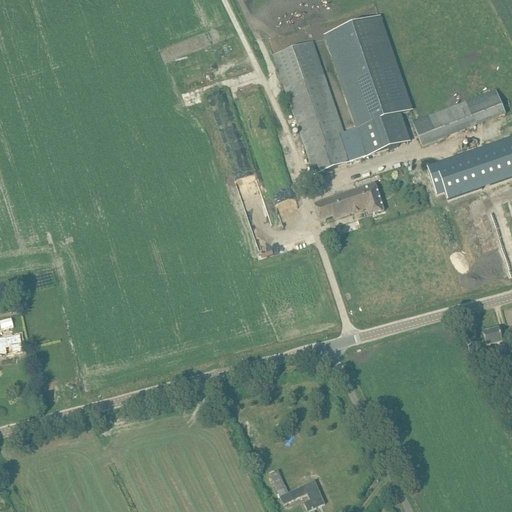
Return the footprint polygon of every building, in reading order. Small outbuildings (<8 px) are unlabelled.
[(313,43),(273,57),(314,176),(353,162),(364,158),(364,159),(408,144),(399,117),(410,113),(378,18),(326,36),(359,130),(344,135),(313,43)] [(496,91),(465,104),(427,119),(412,124),(422,148),(426,147),(437,143),(505,115),(496,91)] [(489,166),(511,159),(511,140),(484,148),(489,166)] [(475,147),(456,153),(462,171),(481,166),(475,147)] [(443,154),(404,163),(408,180),(416,178),(418,186),(448,179),(443,154)] [(369,217),(384,213),(375,185),(314,206),(320,223),(333,218),(334,221),(367,210),(369,217)] [(503,344),(502,339),(499,330),(483,334),(486,348),(488,348),(489,354),(496,352),(494,346),(503,344)] [(0,355),(7,354),(8,355),(15,354),(15,352),(24,350),(20,335),(13,336),(13,335),(4,337),(4,338),(0,339),(0,355)] [(285,495),(279,498),(283,507),(307,497),(309,502),(303,505),(306,511),(310,511),(313,511),(316,510),(325,506),(314,482),(305,486),(285,495)]
